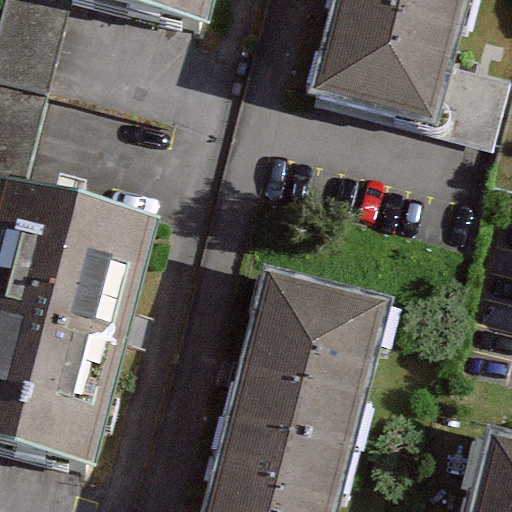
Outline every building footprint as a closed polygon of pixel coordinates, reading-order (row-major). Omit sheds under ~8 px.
[(219,0),(48,0),(49,1),(209,41),(219,0)] [(475,0),(337,0),(309,109),(439,142),(475,0)] [(159,234),(0,193),(0,461),(95,485),(159,234)] [(345,511),(395,314),(266,282),(208,511),(345,511)] [(511,511),(511,447),(489,442),(471,511),(511,511)]
